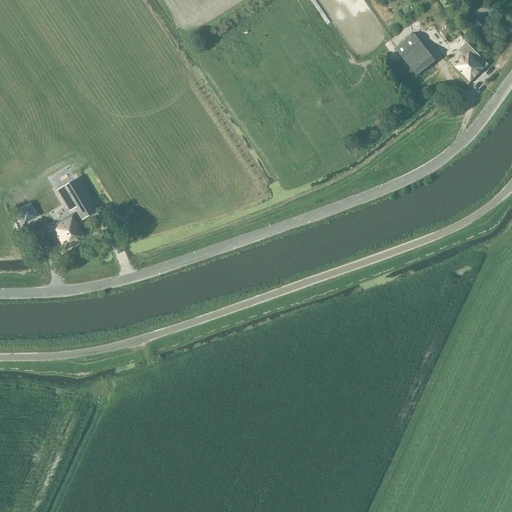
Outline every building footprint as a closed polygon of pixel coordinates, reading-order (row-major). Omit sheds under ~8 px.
[(448,50),(462,40),(443,15),(429,25),(448,50)] [(414,34),(396,49),(400,55),(411,69),(430,54),(414,34)] [(465,57),(452,69),(467,85),(488,65),(467,44),(459,51),(465,57)] [(74,180),(57,191),(65,204),(70,201),(74,209),(82,221),(95,213),(74,180)] [(30,204),(16,211),(23,224),(36,218),(37,217),(30,204)] [(87,237),(73,214),(56,224),(58,227),(52,231),(64,251),(87,237)]
